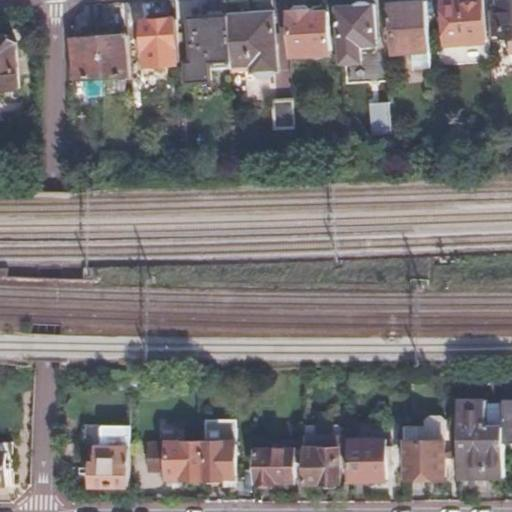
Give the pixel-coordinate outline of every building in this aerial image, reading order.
[(393,52),(430,50),(425,0),(408,0),(390,2),(393,52)] [(445,0),(448,35),(484,34),(481,0),(445,0)] [(511,0),(493,0),(495,25),(502,24),(502,28),(511,27),(511,0)] [(376,43),(374,4),(371,3),(366,1),(359,1),(357,6),(340,7),(343,59),(360,59),(359,44),(376,43)] [(329,11),(313,12),(313,9),(306,9),(306,6),(294,7),(294,9),(291,9),(293,53),(331,51),(329,11)] [(211,73),(232,72),(228,16),(225,16),(221,11),(205,12),(203,17),(189,17),(189,31),(178,32),(180,48),(186,48),(189,82),(211,81),(211,73)] [(228,16),(232,72),(249,71),(252,76),(272,75),(274,66),(270,12),(228,16)] [(148,62),(180,60),(180,48),(178,32),(177,19),(145,21),(148,62)] [(101,32),(104,77),(131,75),(128,34),(117,35),(115,31),(101,32)] [(75,78),(104,77),(101,32),(84,34),(84,38),(76,38),(75,35),(73,35),(75,78)] [(16,45),(6,34),(0,34),(0,89),(18,89),(16,45)] [(278,128),(295,127),(293,97),(277,98),(278,128)] [(389,102),(368,102),(369,133),(390,133),(389,102)] [(127,372),(108,372),(108,387),(128,386),(128,382),(127,372)] [(140,383),(128,382),(128,386),(128,392),(139,391),(140,383)] [(459,401),(459,477),(502,477),(502,428),(488,428),(488,401),(459,401)] [(405,428),(405,439),(409,440),(409,477),(447,478),(447,423),(445,419),(433,417),(428,422),(428,428),(405,428)] [(94,425),(94,446),(94,462),(95,486),(130,486),(129,446),(128,425),(94,425)] [(304,438),(304,482),(322,482),(326,488),(334,489),(338,483),(341,482),(341,438),(304,438)] [(178,479),(205,479),(204,440),(166,441),(166,444),(151,444),(151,471),(167,470),(167,472),(178,472),(178,479)] [(204,440),(205,479),(210,479),(210,483),(223,483),(222,478),(236,477),(236,440),(204,440)] [(350,440),(350,479),(386,479),(386,466),(391,466),(392,446),(387,446),(387,440),(350,440)] [(295,450),(258,451),(257,482),(261,483),(260,487),(274,488),(274,485),(278,485),(278,482),(294,481),(295,450)]
